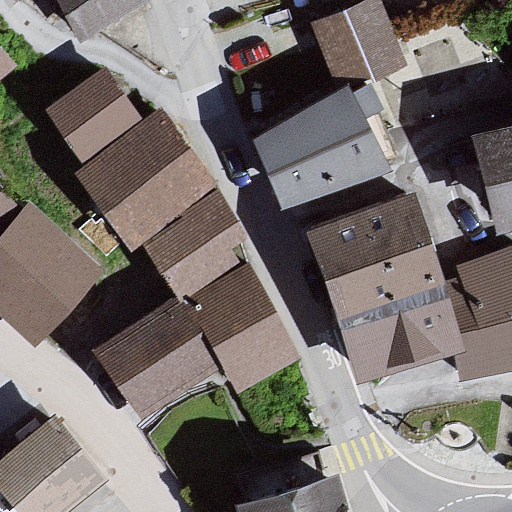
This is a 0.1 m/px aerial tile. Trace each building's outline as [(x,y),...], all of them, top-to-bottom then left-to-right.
[(144,0),(58,0),(81,46),(150,12),(144,0)] [(368,7),(313,29),(342,100),(397,78),(368,7)] [(137,123),(105,73),(43,112),(75,162),(137,123)] [(342,100),(248,139),(282,216),(377,174),(342,100)] [(157,118),(74,179),(130,255),(213,193),(157,118)] [(511,129),(477,138),(501,228),(511,224),(511,129)] [(0,226),(17,208),(0,193),(0,226)] [(416,199),(321,229),(368,372),(463,342),(441,275),(416,199)] [(213,206),(143,251),(176,302),(246,257),(213,206)] [(99,271),(27,208),(0,238),(0,313),(36,344),(99,271)] [(511,366),(511,250),(441,275),(463,342),(471,376),(511,366)] [(294,363),(247,270),(187,301),(234,393),(294,363)] [(218,375),(176,302),(92,349),(134,422),(218,375)] [(65,511),(104,480),(46,411),(0,449),(0,496),(13,511),(65,511)] [(340,511),(330,479),(250,506),(252,511),(340,511)]
